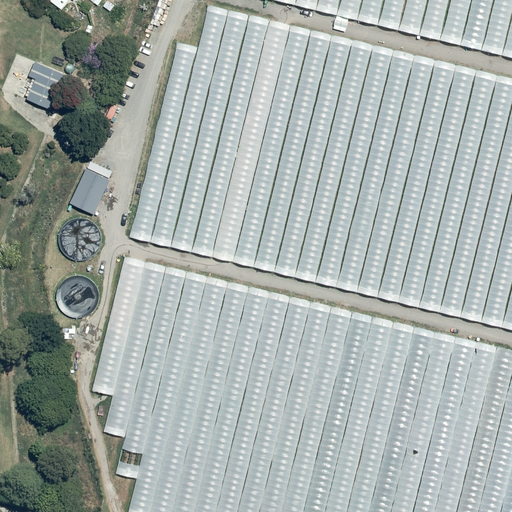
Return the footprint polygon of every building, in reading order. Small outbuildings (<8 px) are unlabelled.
[(49,0),(63,9),(69,0),(49,0)] [(109,0),(107,0),(103,6),(111,12),(116,5),(109,0)] [(67,74),(36,62),(30,76),(36,79),(28,100),(51,109),(59,90),(60,90),(67,74)] [(111,179),(87,168),(71,203),(95,214),(111,179)] [(61,229),(60,233),(60,236),(60,240),(61,244),(62,248),(64,251),(66,254),(69,256),(73,258),(76,259),(80,260),(84,260),(88,259),(91,257),(95,255),(97,253),(100,250),(102,247),(103,243),(103,239),(103,235),(103,232),(101,228),(99,225),(97,222),(94,220),(90,218),(87,216),(83,216),(79,216),(75,217),(72,218),(69,220),(66,223),(63,226),(61,229)] [(58,292),(58,296),(58,301),(58,303),(60,307),(62,310),(64,312),(67,315),(70,317),(74,318),(77,318),(81,318),(85,318),(88,316),(91,314),(94,312),(96,309),(98,306),(99,302),(100,299),(100,295),(99,291),(98,288),(96,285),(93,282),(91,280),(87,278),(84,277),(80,276),(76,276),(73,277),(69,278),(66,280),(64,283),(61,285),(59,289),(58,292)]
